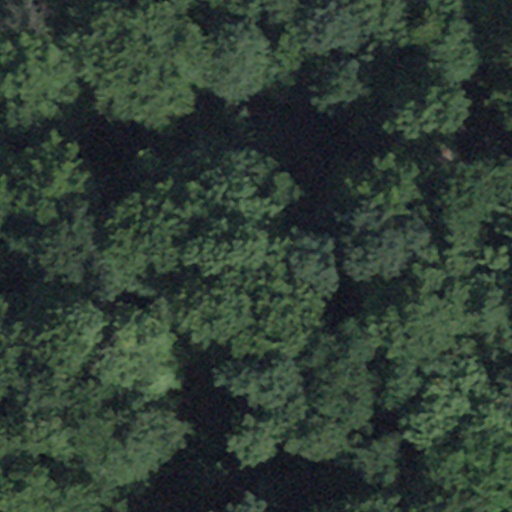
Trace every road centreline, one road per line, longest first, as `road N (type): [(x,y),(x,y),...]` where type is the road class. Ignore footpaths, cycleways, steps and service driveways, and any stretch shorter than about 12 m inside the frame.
road 1 (track): [(303,165),(326,281),(380,420),(497,511)]
road 2 (track): [(0,169),(101,92),(303,165)]
road 3 (track): [(303,165),(511,198)]
